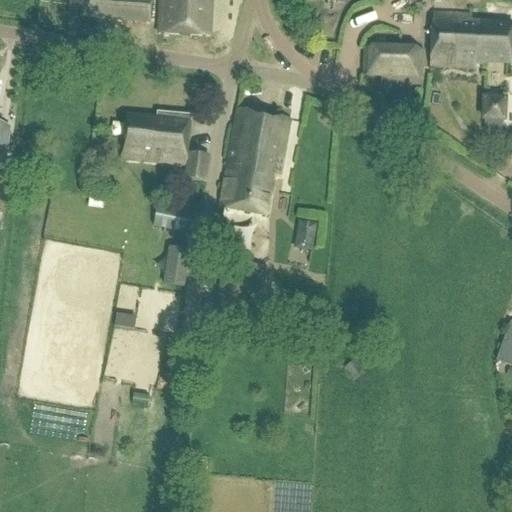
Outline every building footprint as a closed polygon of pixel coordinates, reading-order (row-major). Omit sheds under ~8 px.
[(69,0),(68,16),(79,17),(79,20),(149,25),(150,0),(69,0)] [(159,0),(158,36),(210,39),(212,0),(159,0)] [(471,17),(432,16),(430,69),(476,70),(476,65),(511,66),(511,36),(511,26),(471,25),(471,17)] [(422,54),(363,52),(362,78),(380,79),(380,86),(421,87),(422,54)] [(290,122),(238,112),(220,209),(267,218),(273,184),(278,185),(290,122)] [(190,118),(157,115),(156,120),(125,117),(121,161),(186,167),(185,182),(205,184),(207,159),(187,157),(190,118)] [(189,215),(156,208),(151,229),(184,236),(189,215)] [(171,283),(183,284),(184,252),(171,252),(171,283)] [(265,271),(224,264),(214,322),(255,329),(265,271)]
